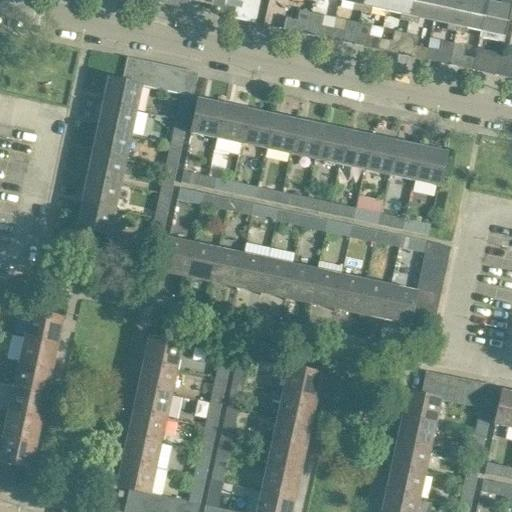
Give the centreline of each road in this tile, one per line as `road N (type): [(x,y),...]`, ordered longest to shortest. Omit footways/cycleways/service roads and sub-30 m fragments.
road 1 (residential): [(0,6),(511,116)]
road 2 (unclassified): [(511,217),(481,210),(449,358),(502,369)]
road 3 (unclassified): [(0,262),(19,266),(49,122),(0,112)]
